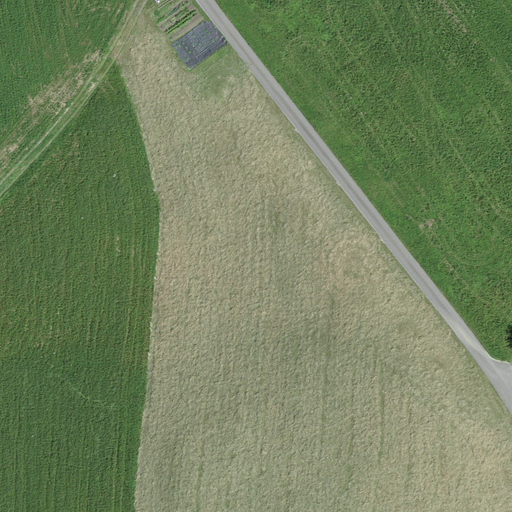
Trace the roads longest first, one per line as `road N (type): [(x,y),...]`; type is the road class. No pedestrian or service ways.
road 1 (unclassified): [(206,0),(511,403)]
road 2 (track): [(0,190),(96,78),(142,0)]
